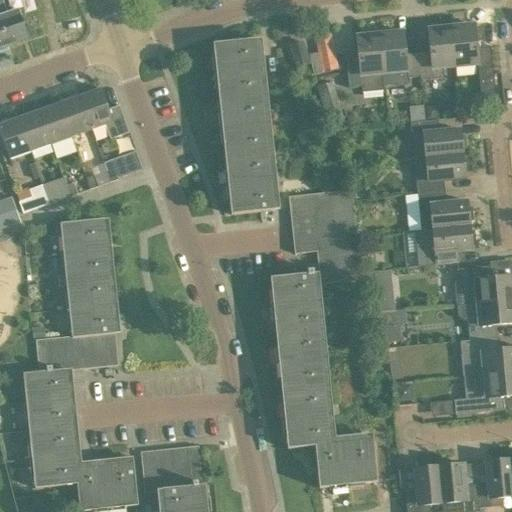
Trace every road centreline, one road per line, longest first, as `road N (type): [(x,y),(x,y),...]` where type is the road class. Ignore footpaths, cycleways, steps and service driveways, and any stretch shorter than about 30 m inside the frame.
road 1 (residential): [(257,511),(205,289),(120,48)]
road 2 (residential): [(120,48),(269,0)]
road 3 (unknown): [(233,387),(104,405)]
road 4 (residential): [(0,88),(120,48)]
road 5 (residential): [(511,229),(505,227),(497,131),(511,117)]
